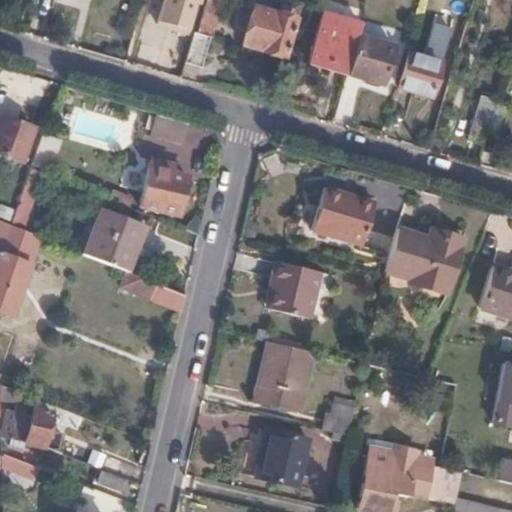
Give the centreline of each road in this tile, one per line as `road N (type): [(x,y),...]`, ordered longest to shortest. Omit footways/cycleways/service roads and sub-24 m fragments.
road 1 (residential): [(152,511),(243,117)]
road 2 (residential): [(511,196),(243,117)]
road 3 (residential): [(243,117),(0,40)]
